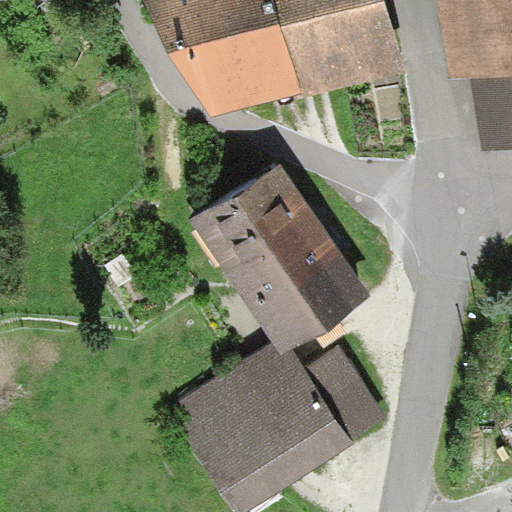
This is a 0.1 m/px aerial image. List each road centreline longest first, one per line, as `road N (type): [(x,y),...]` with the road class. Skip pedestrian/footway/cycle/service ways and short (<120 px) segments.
road 1 (residential): [(123,0),(171,79),(196,103),(360,174),(451,192)]
road 2 (residential): [(451,192),(401,511)]
road 3 (residential): [(417,0),(451,192)]
